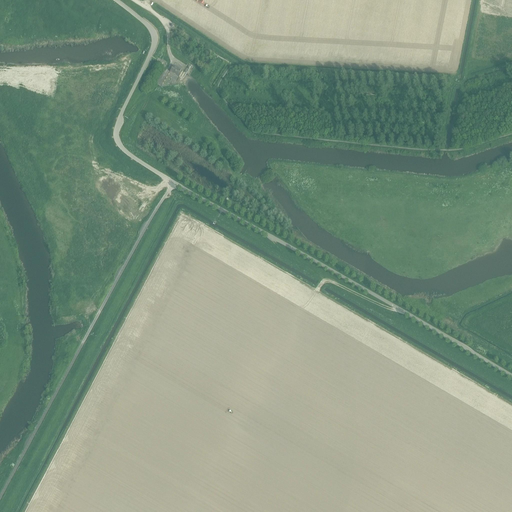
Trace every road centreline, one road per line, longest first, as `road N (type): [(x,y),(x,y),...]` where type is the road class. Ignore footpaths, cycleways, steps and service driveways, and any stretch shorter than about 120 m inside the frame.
road 1 (unclassified): [(172,182),(511,376)]
road 2 (unclassified): [(172,182),(117,142),(154,36),(115,0)]
road 3 (track): [(272,237),(322,280),(406,312)]
